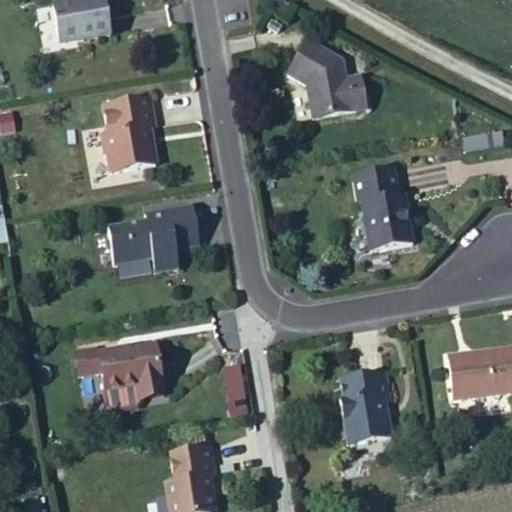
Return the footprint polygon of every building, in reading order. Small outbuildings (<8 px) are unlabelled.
[(109,36),(102,0),(83,0),(53,6),(59,45),(109,36)] [(271,0),(268,6),(283,16),(288,7),(276,0),(271,0)] [(365,110),(359,79),(345,81),(342,63),(335,64),(328,61),(331,56),(307,42),(287,76),(306,87),(312,120),(365,110)] [(155,167),(149,129),(153,129),(148,100),(103,107),(108,135),(101,136),(104,156),(106,156),(110,175),(155,167)] [(464,150),(501,145),(499,131),(462,136),(464,150)] [(406,214),(395,206),(394,198),(397,197),(392,169),(352,176),(358,205),(361,205),(370,254),(412,247),(406,214)] [(406,214),(403,196),(397,197),(394,198),(395,206),(406,214)] [(197,241),(191,208),(144,216),(143,218),(145,224),(107,231),(113,267),(151,261),(154,275),(177,271),(174,252),(172,245),(196,241),(197,241)] [(196,241),(172,245),(174,252),(197,248),(196,241)] [(162,395),(155,349),(118,354),(117,352),(96,355),(74,358),(77,380),(100,376),(103,394),(135,389),(137,399),(162,395)] [(511,350),(448,358),(453,402),(511,394),(511,350)] [(242,395),(238,370),(222,373),(226,398),(242,395)] [(385,416),(383,403),(390,402),(384,374),(339,381),(342,400),(338,401),(346,445),(391,438),(387,417),(385,416)] [(163,400),(162,395),(137,399),(138,404),(163,400)] [(214,511),(208,479),(213,478),(208,450),(169,457),(174,484),(164,486),(168,511),(214,511)] [(40,511),(38,499),(22,502),(23,511),(40,511)]
